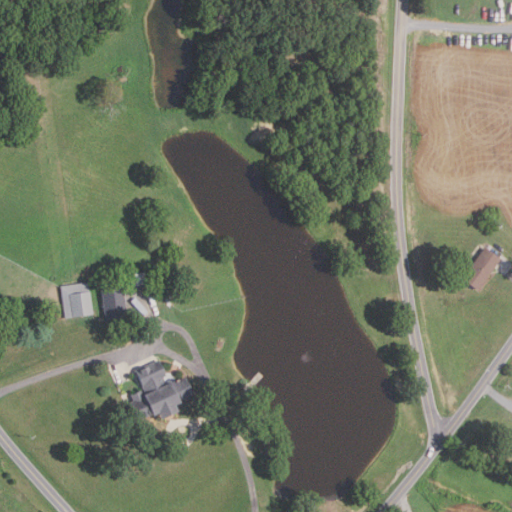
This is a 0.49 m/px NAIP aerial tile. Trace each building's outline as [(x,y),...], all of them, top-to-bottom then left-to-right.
[(476,290),(459,278),(482,247),(498,258),(476,290)] [(128,287),(126,276),(147,272),(148,283),(128,287)] [(66,318),(62,286),(89,282),(94,314),(66,318)] [(107,320),(102,289),(123,286),(128,317),(107,320)] [(142,420),(134,404),(138,402),(134,394),(144,390),(147,394),(150,393),(146,384),(145,385),(138,370),(162,359),(170,375),(166,377),(169,385),(188,376),(197,395),(178,404),(181,410),(164,418),(161,411),(142,420)]
